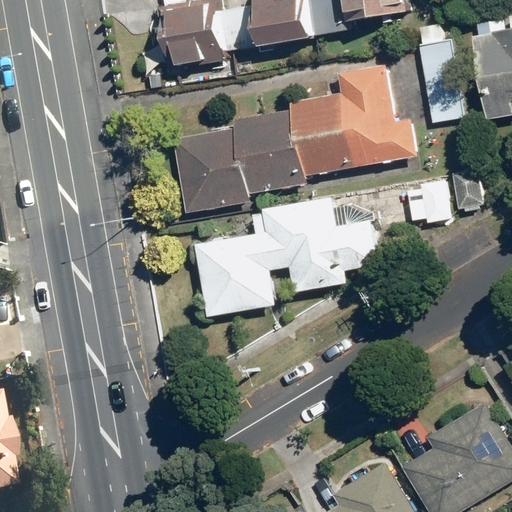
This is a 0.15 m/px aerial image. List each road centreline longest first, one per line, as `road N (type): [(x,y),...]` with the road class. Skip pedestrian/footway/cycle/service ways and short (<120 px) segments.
road 1 (secondary): [(34,0),(120,489)]
road 2 (residential): [(511,272),(172,475),(120,489)]
